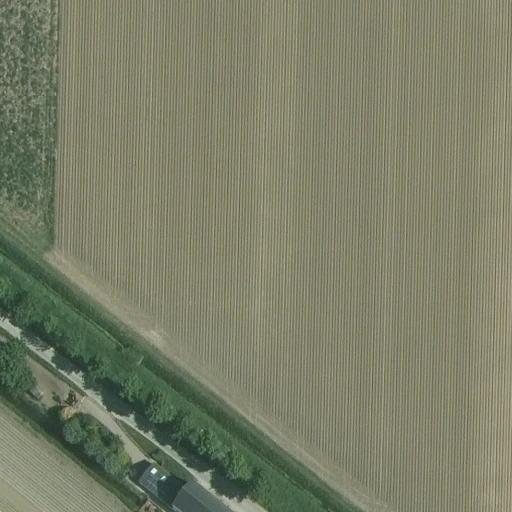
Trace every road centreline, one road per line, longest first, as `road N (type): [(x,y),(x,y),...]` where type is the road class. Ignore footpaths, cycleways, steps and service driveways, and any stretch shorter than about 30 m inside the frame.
road 1 (track): [(358,511),(0,225)]
road 2 (tertiary): [(0,317),(252,511)]
road 3 (track): [(0,278),(201,437)]
